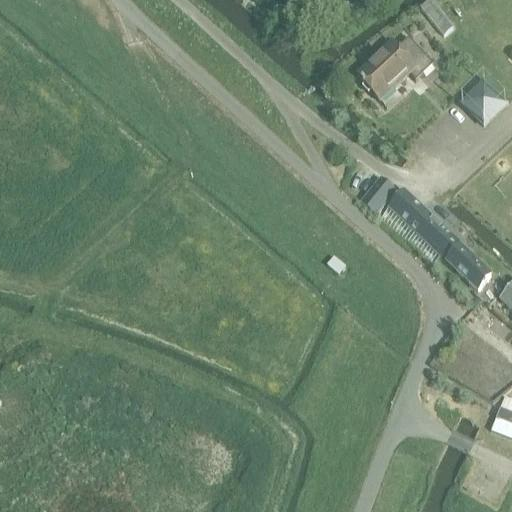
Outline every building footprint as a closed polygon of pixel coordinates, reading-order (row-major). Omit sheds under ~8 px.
[(430,3),(420,11),(444,40),(453,31),(430,3)] [(415,84),(433,68),(409,42),(397,53),(393,49),(372,68),(370,66),(356,80),(379,105),(409,78),(415,84)] [(484,84),(461,107),(485,131),(508,108),(484,84)] [(378,180),(370,174),(358,189),(367,195),(378,180)] [(382,182),(362,205),(377,218),(397,195),(382,182)] [(406,197),(381,220),(407,245),(410,243),(432,264),(439,257),(479,294),(493,280),(461,251),(462,250),(406,197)] [(340,284),(349,273),(334,260),(325,271),(340,284)] [(511,288),(493,309),(511,326),(511,288)] [(465,369),(487,385),(503,362),(480,346),(465,369)] [(500,413),(491,434),(511,442),(511,404),(505,402),(500,413)]
